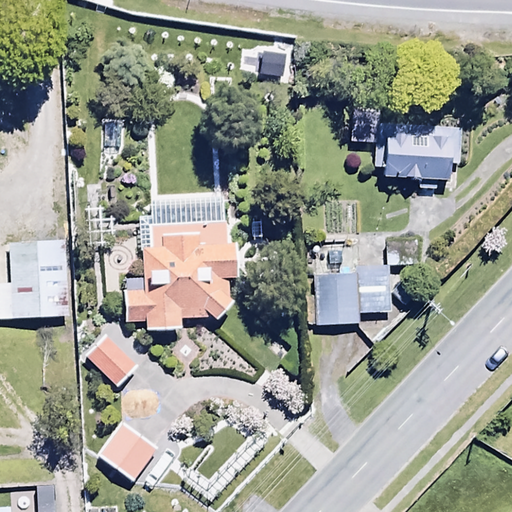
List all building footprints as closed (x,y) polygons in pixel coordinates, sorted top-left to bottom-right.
[(373,114),(353,113),(352,141),(368,142),(367,167),(377,167),(376,178),(413,180),(413,191),(431,192),(431,181),(444,182),(445,166),(455,166),(457,126),(372,122),(373,114)] [(229,240),(221,240),(220,219),(205,220),(204,201),(160,204),(161,222),(136,224),(137,254),(140,292),(120,294),(122,320),(141,320),(141,327),(177,326),(177,317),(211,317),(225,300),(224,276),(231,276),(229,240)] [(61,242),(4,244),(5,284),(0,283),(0,316),(63,314),(61,242)] [(341,274),(307,275),(309,327),(354,326),(354,313),(385,312),(384,267),(341,268),(341,274)] [(118,421),(94,456),(129,480),(153,446),(118,421)] [(33,511),(48,511),(48,486),(32,487),(33,511)]
